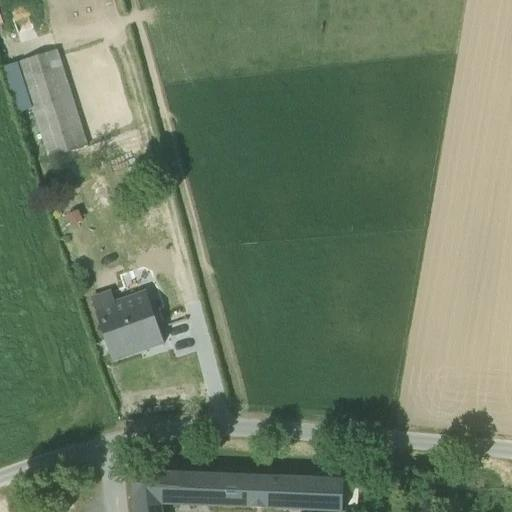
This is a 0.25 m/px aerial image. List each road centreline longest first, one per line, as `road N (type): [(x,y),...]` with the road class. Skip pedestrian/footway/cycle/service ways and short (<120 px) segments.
road 1 (unclassified): [(116,436),(234,428),(511,450)]
road 2 (unclassified): [(116,436),(0,481)]
